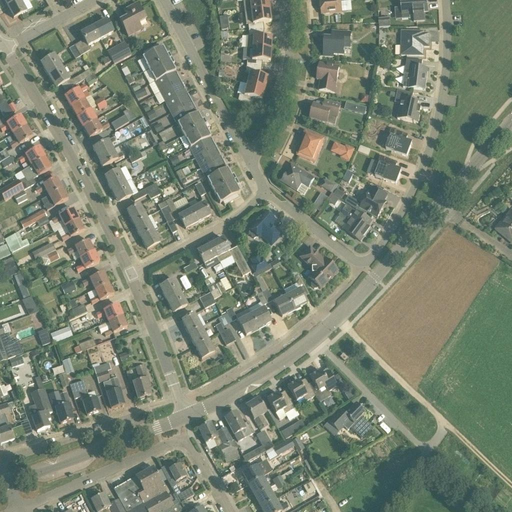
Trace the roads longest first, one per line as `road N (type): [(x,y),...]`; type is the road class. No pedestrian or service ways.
road 1 (residential): [(362,267),(391,232),(432,140),(446,60),(445,0)]
road 2 (tertiary): [(338,319),(511,122)]
road 3 (unclassified): [(130,276),(3,47)]
road 4 (track): [(338,319),(511,486)]
road 5 (residential): [(314,340),(427,453),(446,427)]
road 6 (residential): [(248,159),(161,0)]
road 7 (residential): [(24,510),(182,442)]
road 8 (residential): [(248,159),(281,96),(286,0)]
road 9 (residential): [(181,404),(318,313)]
road 10 (residential): [(130,276),(232,222),(264,193)]
road 11 (residential): [(0,460),(132,418),(147,431)]
road 12 (tertiary): [(3,482),(147,431)]
road 13 (tertiary): [(186,417),(314,340)]
road 14 (unclassified): [(181,404),(130,276)]
road 15 (residential): [(362,267),(264,193)]
